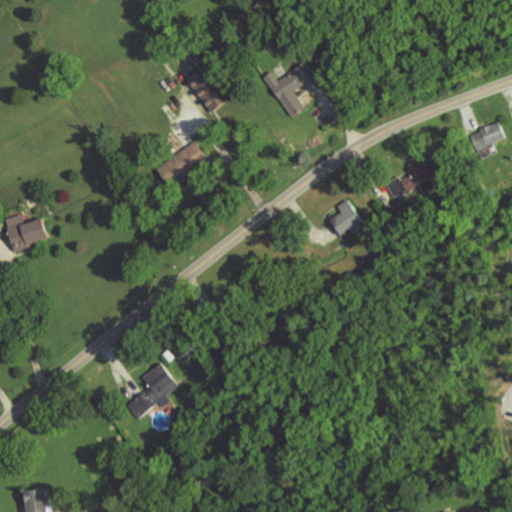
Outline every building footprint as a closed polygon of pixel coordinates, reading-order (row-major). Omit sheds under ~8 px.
[(267,76),(295,116),(307,108),(296,91),(317,76),(307,62),(281,80),(275,72),(267,76)] [(192,77),(211,112),(230,102),(211,67),(192,77)] [(488,144),(508,137),(502,121),(483,129),(488,144)] [(187,180),(213,161),(198,141),(160,168),(171,184),(183,175),(187,180)] [(365,222),(351,199),(341,205),(345,212),(334,219),(344,235),(365,222)] [(9,218),(19,253),(36,248),(34,242),(53,237),(47,218),(27,223),(25,214),(9,218)] [(185,363),(199,351),(189,340),(175,352),(185,363)] [(145,378),(153,386),(131,405),(143,418),(182,384),(163,362),(145,378)] [(26,511),(52,511),(51,488),(30,490),(31,502),(25,503),(26,511)]
